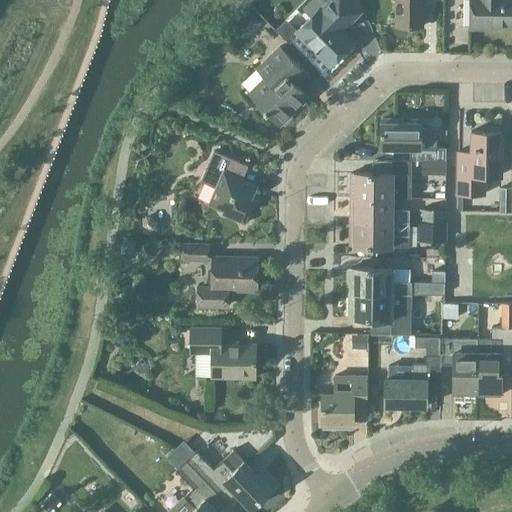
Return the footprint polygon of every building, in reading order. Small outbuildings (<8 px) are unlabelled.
[(352,42),(340,29),(358,11),(347,0),(327,0),(329,1),(320,9),(319,8),(296,30),(330,65),(352,42)] [(423,0),(394,0),(395,25),(423,25),(423,0)] [(511,0),(469,0),(470,26),(511,26),(511,0)] [(238,28),(249,37),(263,22),(253,12),(238,28)] [(296,84),(306,74),(279,46),(264,61),(267,65),(263,68),(262,71),(263,74),(269,80),(259,90),(258,93),(259,96),(268,105),(263,109),(266,113),(267,111),(280,124),(308,96),(296,84)] [(410,159),(411,159),(422,160),(445,160),(446,146),(436,146),(436,136),(420,136),(420,121),(401,121),(401,117),(380,116),(380,121),(379,121),(378,146),(410,147),(410,159)] [(471,151),(458,150),(457,193),(484,194),(484,174),(501,175),(501,131),(500,131),(500,126),(486,126),(486,130),(471,130),(471,151)] [(252,201),(249,200),(255,185),(233,176),(239,162),(213,150),(200,180),(217,187),(210,203),(225,209),(223,213),(243,221),(252,201)] [(351,173),(350,196),(392,197),(411,198),(411,159),(410,159),(383,159),(383,172),(354,171),(354,173),(351,173)] [(422,160),(422,173),(445,173),(445,160),(422,160)] [(392,197),(350,196),(350,221),(409,221),(409,208),(392,208),(392,197)] [(499,211),(511,211),(511,199),(499,199),(499,211)] [(421,221),(446,221),(446,208),(421,208),(421,221)] [(146,215),(143,218),(143,223),(149,229),(155,230),(158,227),(157,221),(151,215),(146,215)] [(350,221),(350,244),(354,244),(354,245),(409,246),(409,221),(350,221)] [(421,221),(421,241),(445,241),(445,239),(446,239),(446,221),(421,221)] [(119,251),(130,256),(136,242),(126,237),(119,251)] [(183,258),(207,259),(208,245),(184,244),(183,258)] [(256,289),(257,258),(213,257),(212,287),(198,287),(198,304),(227,305),(227,289),(256,289)] [(349,268),(349,292),(411,293),(444,294),(444,282),(430,281),(392,281),(392,267),(353,266),(353,268),(349,268)] [(430,273),(430,281),(444,282),(444,273),(430,273)] [(411,293),(349,292),(349,317),(352,317),(352,318),(381,319),(381,333),(411,333),(411,293)] [(461,313),(477,313),(477,300),(460,300),(461,313)] [(453,312),(453,302),(442,302),(442,312),(453,312)] [(176,323),(171,326),(171,331),(176,334),(181,332),(181,326),(176,323)] [(242,377),(255,377),(255,344),(220,343),(220,327),(190,326),(190,351),(211,352),(211,375),(242,375),(242,377)] [(491,337),(477,337),(477,394),(500,395),(501,391),(501,364),(511,364),(511,326),(491,326),(491,337)] [(353,408),(366,408),(366,333),(336,332),(336,350),(351,350),(351,358),(349,358),(349,363),(351,363),(351,375),(334,375),(334,391),(321,391),(321,421),(322,421),(322,427),(341,427),(341,421),(353,421),(353,408)] [(441,337),(440,354),(440,363),(453,364),(453,390),(453,394),(477,394),(477,337),(441,337)] [(440,383),(440,363),(440,354),(425,354),(425,362),(412,362),(412,377),(385,377),(385,405),(426,406),(426,383),(440,383)] [(183,439),(175,448),(186,460),(194,451),(183,439)] [(175,448),(164,458),(176,469),(186,460),(175,448)] [(194,451),(186,460),(223,498),(232,488),(251,508),(271,489),(270,487),(272,484),(261,473),(258,476),(233,449),(213,468),(196,450),(194,451)] [(223,498),(186,460),(176,469),(193,487),(184,496),(194,507),(188,511),(218,511),(213,507),(223,498)]
